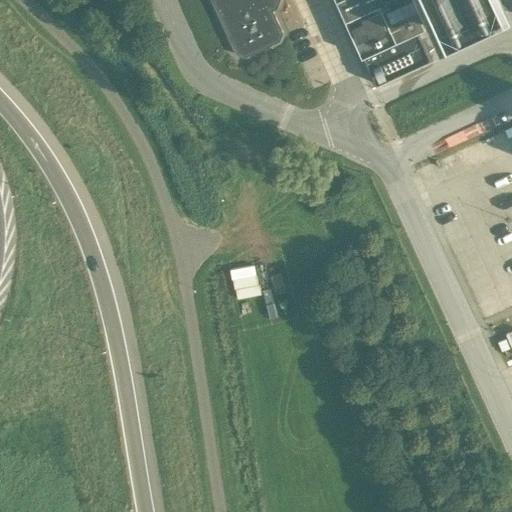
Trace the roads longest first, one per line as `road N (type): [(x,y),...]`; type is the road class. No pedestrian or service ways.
road 1 (unclassified): [(220,511),(178,244),(144,148),(98,77),(22,0)]
road 2 (motorway): [(145,511),(102,282),(63,188),(0,101)]
road 3 (unknown): [(307,125),(478,44),(511,50)]
